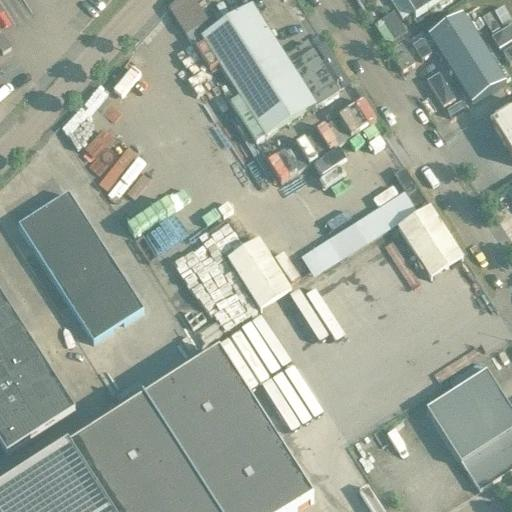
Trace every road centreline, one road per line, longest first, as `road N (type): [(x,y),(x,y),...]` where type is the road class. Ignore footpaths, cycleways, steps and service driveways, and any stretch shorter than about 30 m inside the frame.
road 1 (unclassified): [(511,288),(322,0)]
road 2 (unclassified): [(0,161),(151,0)]
